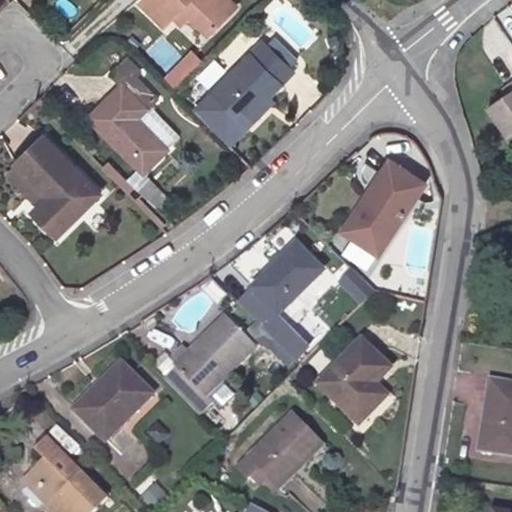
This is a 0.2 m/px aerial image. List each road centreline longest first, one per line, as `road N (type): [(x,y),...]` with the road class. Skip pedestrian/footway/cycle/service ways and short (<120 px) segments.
road 1 (residential): [(410,511),(456,237),(454,169),(422,102),(392,68)]
road 2 (residential): [(71,330),(248,210),(392,68)]
